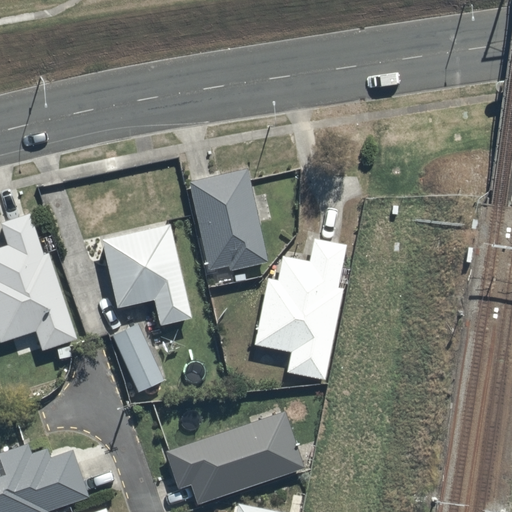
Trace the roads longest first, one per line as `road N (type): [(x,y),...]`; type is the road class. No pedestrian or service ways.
road 1 (secondary): [(0,132),(116,104),(511,42)]
road 2 (residential): [(142,511),(98,388)]
